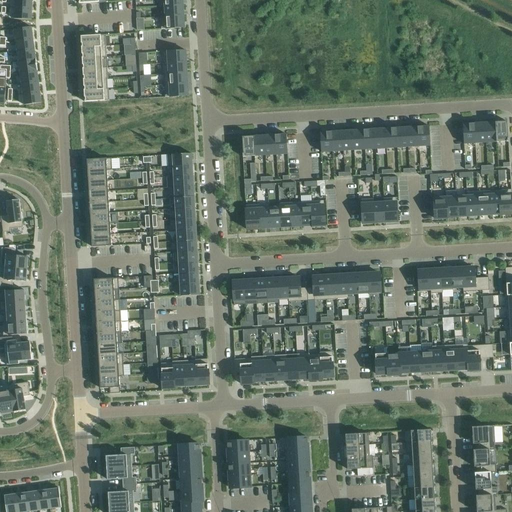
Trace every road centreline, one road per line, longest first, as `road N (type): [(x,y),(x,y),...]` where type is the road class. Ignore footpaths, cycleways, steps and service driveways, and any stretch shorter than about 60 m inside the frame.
road 1 (residential): [(511,105),(207,121)]
road 2 (residential): [(215,264),(511,247)]
road 3 (residential): [(47,221),(41,289),(51,370)]
road 4 (residential): [(69,222),(77,370)]
road 5 (residential): [(207,121),(215,264)]
road 6 (residential): [(215,264),(223,406)]
road 7 (residential): [(80,414),(213,406)]
road 8 (residential): [(56,0),(63,122)]
road 9 (residential): [(200,0),(207,121)]
road 10 (residential): [(329,400),(450,393)]
